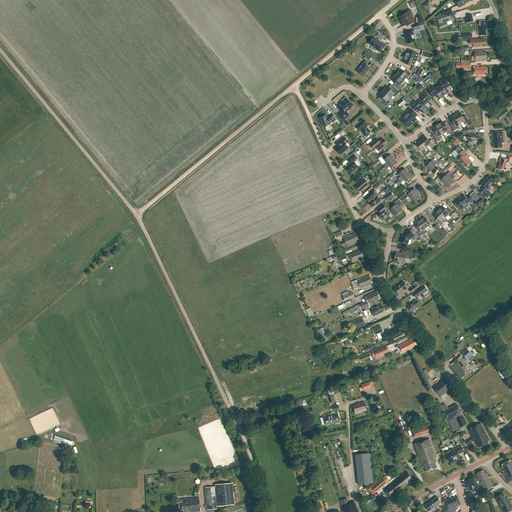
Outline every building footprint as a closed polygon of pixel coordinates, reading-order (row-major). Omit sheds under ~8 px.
[(423,6),(430,14),(436,9),(434,7),(433,8),(429,4),(430,3),(429,1),(423,6)] [(404,14),(405,14),(399,17),(402,22),(401,22),(403,26),(407,24),(408,26),(416,22),(413,18),(412,16),(412,15),(413,14),(410,10),(409,10),(404,13),(404,14)] [(472,15),(467,16),(467,18),(464,19),(465,23),(473,21),(472,15)] [(450,16),(438,20),(440,28),(448,25),(446,22),(452,20),(450,16)] [(487,21),(477,21),(478,35),(486,35),(486,29),(487,29),(487,21)] [(408,44),(416,42),(415,39),(416,38),(415,35),(414,35),(413,32),(405,34),(408,44)] [(384,45),(374,37),(369,44),(378,51),(384,45)] [(407,54),(406,57),(416,61),(419,54),(409,50),(407,54)] [(487,58),(487,52),(482,53),(482,51),(474,51),(475,61),(482,61),(482,60),(485,60),(485,58),(487,58)] [(405,59),(404,63),(413,67),(416,61),(406,57),(405,59)] [(368,62),(365,60),(357,72),(363,77),(370,68),(366,64),(368,62)] [(478,66),(473,66),(473,75),(487,75),(487,68),(485,68),(485,67),(482,67),(482,68),(478,68),(478,66)] [(415,73),(420,76),(423,70),(418,67),(415,73)] [(406,74),(400,69),(396,74),(404,81),(407,78),(409,80),(413,75),(408,71),(406,74)] [(401,84),(404,81),(396,74),(392,80),(397,84),(395,87),(400,91),(404,86),(401,84)] [(437,86),(444,96),(449,92),(446,88),(449,86),(444,79),(439,82),(440,85),(437,86)] [(383,91),(391,98),(393,95),(395,97),(399,92),(395,88),(393,91),(388,86),(383,91)] [(436,95),(439,99),(444,96),(437,86),(435,88),(433,86),(428,90),(433,97),(436,95)] [(391,98),(383,91),(379,96),(384,100),(382,103),(386,107),(391,102),(388,100),(390,98),(393,100),(391,98)] [(420,101),(427,109),(432,105),(428,101),(431,98),(425,92),(420,97),(422,99),(420,101)] [(337,107),(342,112),(339,115),(343,120),(349,115),(347,113),(348,110),(352,106),(349,102),(350,102),(346,98),(342,101),(343,102),(341,104),(337,107)] [(420,110),(423,113),(427,109),(420,101),(417,103),(415,101),(411,106),(417,112),(420,110)] [(407,112),(408,112),(410,113),(407,116),(407,115),(402,120),(400,118),(399,118),(404,123),(403,123),(408,128),(416,120),(414,117),(417,115),(411,109),(407,112)] [(455,115),(460,124),(463,122),(464,125),(469,122),(465,115),(463,117),(460,112),(455,115)] [(511,124),(503,112),(497,116),(500,121),(500,120),(507,129),(511,125),(511,124)] [(320,118),(324,127),(330,124),(330,123),(336,120),(333,115),(328,117),(329,117),(327,118),(326,115),(320,118)] [(449,124),(453,131),(459,127),(458,125),(460,124),(455,115),(450,118),(453,122),(449,124)] [(357,119),(352,124),(355,127),(356,126),(361,131),(365,136),(370,132),(366,127),(368,125),(364,120),(360,123),(357,119)] [(443,122),(438,125),(443,134),(446,132),(447,135),(452,132),(448,125),(446,127),(443,122)] [(433,135),(437,142),(440,140),(440,139),(442,138),(440,135),(443,134),(438,125),(433,128),(436,134),(433,135)] [(502,148),(502,143),(503,143),(502,131),(492,132),(493,140),(494,140),(495,148),(502,148)] [(469,142),(469,144),(476,144),(476,142),(480,141),(479,136),(474,136),(473,134),(468,134),(469,142)] [(420,140),(426,147),(429,145),(431,148),(436,145),(431,140),(429,141),(425,136),(420,140)] [(336,149),(340,154),(348,148),(345,144),(348,142),(344,137),(338,142),(341,144),(336,149)] [(356,142),(355,142),(357,144),(358,144),(360,147),(364,143),(360,138),(356,142)] [(370,144),(375,150),(377,149),(379,152),(388,145),(383,139),(380,142),(378,142),(376,139),(370,144)] [(453,144),(456,147),(461,142),(457,139),(453,144)] [(418,151),(422,156),(426,152),(424,149),(426,147),(420,140),(416,144),(420,149),(418,151)] [(364,144),(360,147),(367,156),(372,152),(364,144)] [(458,160),(465,168),(466,167),(467,167),(468,166),(468,165),(471,162),(466,157),(468,155),(459,146),(455,150),(459,155),(458,155),(461,158),(458,160)] [(346,168),(350,173),(358,167),(354,161),(357,158),(354,154),(348,159),(351,163),(346,168)] [(383,165),(385,167),(394,159),(391,155),(384,160),(386,163),(383,165)] [(511,156),(507,155),(506,159),(500,157),(499,162),(500,163),(498,169),(506,171),(508,163),(511,163),(511,156)] [(385,167),(386,169),(389,166),(391,169),(398,163),(394,159),(385,167)] [(426,167),(430,170),(439,161),(437,160),(434,162),(432,160),(426,167)] [(430,170),(434,174),(440,168),(438,166),(441,163),(439,161),(430,170)] [(398,179),(399,181),(409,173),(405,169),(399,174),(401,177),(398,179)] [(399,181),(401,183),(404,180),(406,183),(412,177),(409,173),(399,181)] [(441,180),(445,184),(454,175),(452,173),(449,176),(447,174),(441,180)] [(445,184),(449,188),(455,182),(453,179),(455,177),(454,175),(445,184)] [(464,175),(457,182),(463,187),(469,180),(464,175)] [(479,191),(486,198),(491,193),(489,191),(491,189),(489,188),(495,181),(489,176),(485,180),(484,180),(481,183),(484,186),(479,191)] [(370,185),(364,179),(356,186),(358,189),(360,192),(366,188),(370,185)] [(370,184),(372,187),(378,182),(376,179),(370,184)] [(365,198),(369,203),(377,196),(375,194),(376,192),(374,189),(368,195),(369,196),(365,198)] [(419,194),(415,189),(408,194),(415,202),(421,197),(419,194)] [(384,198),(386,200),(393,195),(390,192),(384,198)] [(408,197),(403,192),(398,196),(403,201),(408,197)] [(464,195),(454,203),(460,210),(465,206),(466,208),(469,205),(468,203),(470,202),(470,203),(474,199),(470,195),(466,198),(464,195)] [(369,203),(373,207),(376,204),(377,205),(383,200),(380,197),(379,199),(377,196),(369,203)] [(481,198),(476,202),(479,206),(484,201),(481,198)] [(394,203),(395,205),(391,209),(397,216),(403,210),(400,207),(403,204),(399,199),(394,203)] [(378,213),(384,220),(389,215),(386,212),(388,210),(383,204),(378,209),(380,212),(378,213)] [(438,211),(445,218),(448,215),(450,217),(454,213),(448,208),(446,210),(443,206),(438,211)] [(436,221),(441,226),(445,222),(443,220),(445,218),(438,211),(434,215),(438,219),(436,221)] [(432,228),(425,217),(420,221),(427,231),(432,228)] [(460,218),(453,225),(456,227),(456,228),(460,223),(463,221),(460,218)] [(416,231),(420,237),(427,231),(420,221),(415,225),(419,230),(416,231)] [(434,227),(439,233),(442,231),(436,225),(434,227)] [(413,228),(410,231),(409,230),(403,234),(402,235),(400,242),(403,243),(404,244),(404,243),(408,244),(409,240),(413,237),(415,240),(419,237),(413,228)] [(347,245),(348,246),(356,242),(356,241),(359,240),(356,233),(344,239),(345,241),(342,242),(344,246),(347,245)] [(399,265),(400,262),(405,263),(406,258),(412,260),(414,254),(402,249),(400,254),(396,253),(395,261),(396,262),(399,265)] [(362,259),(362,258),(364,257),(361,250),(350,255),(353,263),(356,262),(356,260),(359,259),(359,260),(362,259)] [(337,255),(340,261),(347,258),(345,252),(337,255)] [(359,289),(364,288),(364,287),(371,285),(370,284),(372,283),(369,276),(356,281),(351,283),(354,290),(359,288),(359,289)] [(409,288),(404,282),(394,289),(399,295),(409,288)] [(410,290),(412,293),(418,289),(417,288),(420,286),(417,282),(414,284),(416,286),(410,290)] [(420,290),(426,298),(431,294),(425,287),(420,290)] [(342,294),(345,301),(355,297),(353,292),(348,291),(342,294)] [(359,305),(361,310),(369,306),(369,305),(379,300),(378,299),(380,298),(377,293),(377,294),(377,292),(365,297),(367,302),(359,305)] [(420,306),(416,301),(408,307),(412,312),(420,306)] [(383,306),(382,307),(381,306),(372,310),(374,316),(384,312),(384,311),(385,311),(383,306)] [(305,310),(309,317),(314,315),(310,308),(305,310)] [(321,313),(325,323),(329,322),(326,311),(321,313)] [(350,323),(354,331),(365,326),(361,318),(350,323)] [(388,340),(389,343),(395,341),(394,339),(403,335),(399,327),(393,330),(393,331),(389,333),(389,332),(384,334),(383,331),(381,326),(372,329),(375,335),(380,333),(384,342),(388,340)] [(400,346),(403,353),(417,346),(413,339),(400,346)] [(387,347),(375,352),(377,357),(389,352),(387,347)] [(473,357),(466,347),(461,351),(468,360),(473,357)] [(468,366),(461,357),(451,365),(462,379),(472,371),(467,366),(468,366)] [(423,372),(427,381),(435,377),(432,372),(429,373),(427,370),(423,372)] [(455,392),(445,379),(434,388),(444,400),(455,392)] [(361,385),(363,391),(372,388),(369,382),(361,385)] [(367,411),(364,403),(353,406),(356,415),(363,413),(362,412),(367,411)] [(464,417),(462,419),(460,415),(462,414),(457,405),(443,412),(454,433),(458,430),(457,427),(459,426),(460,426),(460,428),(467,424),(464,417)] [(323,416),(325,425),(336,422),(336,423),(341,422),(340,422),(338,412),(323,416)] [(502,417),(493,422),(497,429),(506,424),(502,417)] [(501,431),(508,440),(511,437),(511,422),(511,424),(501,431)] [(411,430),(415,438),(433,432),(430,423),(411,430)] [(487,442),(489,441),(481,424),(469,430),(475,442),(476,442),(477,445),(478,445),(480,448),(488,444),(487,442)] [(65,445),(71,447),(71,446),(72,441),(55,435),(53,441),(65,445)] [(436,463),(435,459),(436,458),(430,439),(414,445),(422,469),(425,467),(427,472),(437,469),(435,463),(436,463)] [(450,462),(451,464),(456,461),(456,459),(460,457),(459,455),(464,452),(461,447),(454,450),(453,449),(445,453),(450,462)] [(501,468),(509,483),(511,481),(511,463),(511,464),(510,461),(502,465),(503,467),(501,468)] [(485,474),(483,471),(476,474),(479,479),(478,480),(484,492),(493,487),(489,479),(489,480),(486,474),(485,474)] [(384,490),(392,499),(405,489),(404,487),(413,480),(407,472),(397,480),(384,490)] [(385,477),(383,479),(382,477),(368,490),(373,495),(375,493),(376,493),(389,481),(385,477)] [(472,493),(472,494),(474,493),(475,496),(479,494),(476,488),(477,488),(472,478),(465,481),(471,493),(472,493)] [(205,488),(207,509),(207,510),(217,509),(217,506),(234,505),(232,483),(215,485),(215,487),(205,488)] [(481,511),(480,508),(475,510),(473,504),(476,502),(472,494),(472,493),(471,493),(466,495),(470,504),(469,504),(472,511),(481,511)] [(501,507),(500,508),(502,511),(507,511),(511,509),(511,505),(507,498),(506,499),(503,494),(495,498),(501,507)] [(431,501),(435,507),(441,503),(437,497),(431,501)] [(455,511),(458,506),(459,505),(460,503),(458,497),(455,497),(443,502),(447,511),(443,511),(441,511),(440,509),(436,511),(455,511)] [(185,511),(189,511),(188,511),(197,511),(200,511),(199,498),(181,500),(181,503),(179,503),(179,510),(183,510),(182,511),(185,511)] [(358,511),(354,502),(349,504),(347,498),(339,501),(342,508),(343,511),(358,511)] [(425,506),(429,511),(435,507),(431,501),(425,506)]
